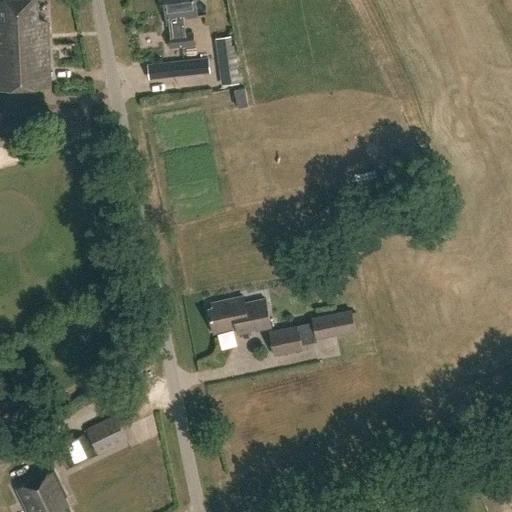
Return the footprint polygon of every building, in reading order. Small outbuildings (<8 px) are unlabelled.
[(40,16),(38,0),(0,0),(1,23),(0,23),(0,88),(50,86),(47,23),(40,16)] [(197,15),(195,0),(166,0),(171,34),(169,35),(170,48),(196,45),(194,32),(186,33),(184,16),(197,15)] [(239,83),(235,51),(218,53),(221,85),(239,83)] [(208,58),(172,62),(174,78),(210,73),(208,58)] [(246,102),(243,88),(234,90),(237,104),(246,102)] [(245,302),(243,295),(211,302),(212,307),(208,308),(213,333),(237,328),(238,333),(271,326),(265,298),(245,302)] [(356,331),(351,309),(312,318),(317,339),(356,331)] [(303,348),(298,325),(270,331),(274,354),(303,348)] [(130,399),(151,399),(151,381),(131,380),(130,399)] [(127,441),(116,414),(86,427),(97,454),(127,441)] [(66,458),(70,468),(95,457),(91,447),(66,458)] [(67,496),(55,471),(18,489),(29,511),(71,511),(65,498),(67,496)]
